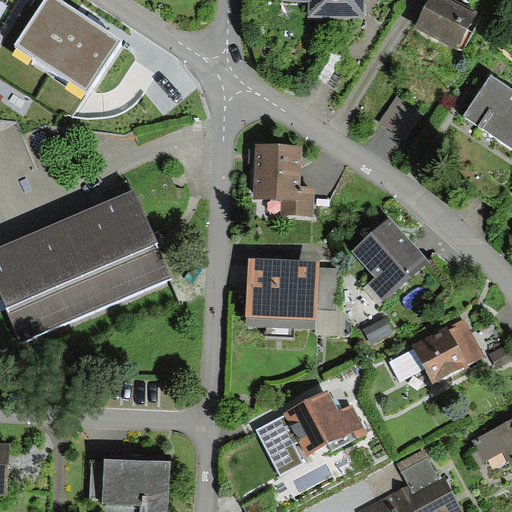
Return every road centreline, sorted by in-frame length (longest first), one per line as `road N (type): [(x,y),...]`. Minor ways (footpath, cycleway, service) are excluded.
road 1 (residential): [(511,294),(424,214),(225,69)]
road 2 (residential): [(207,420),(225,69)]
road 3 (residential): [(0,414),(207,420)]
road 4 (residential): [(225,69),(109,0)]
